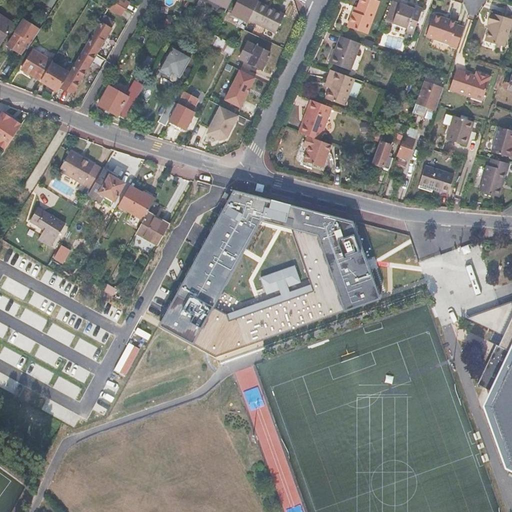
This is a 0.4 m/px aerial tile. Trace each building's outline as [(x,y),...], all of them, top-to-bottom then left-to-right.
[(212,0),(227,9),(231,0),(212,0)] [(260,1),(258,0),(239,0),(232,15),(248,24),(249,22),(259,3),(260,1)] [(359,0),(355,12),(353,11),(347,25),(366,33),(378,1),(376,0),(359,0)] [(285,16),(259,3),(249,22),(275,35),(285,16)] [(407,6),(401,4),(394,24),(408,29),(407,32),(414,34),(423,9),(415,6),(414,9),(407,6)] [(488,25),(491,25),(489,29),(485,42),(504,48),(511,21),(511,7),(507,6),(503,18),(491,14),(487,24),(488,25)] [(24,39),(16,34),(7,48),(20,57),(26,48),(28,49),(51,13),(44,9),(24,39)] [(0,45),(15,23),(0,12),(0,45)] [(443,20),(435,16),(428,38),(451,46),(450,47),(457,50),(464,30),(458,27),(459,25),(448,21),(447,23),(443,21),(443,20)] [(111,22),(103,17),(85,48),(97,55),(114,25),(110,23),(111,22)] [(341,35),(336,49),(331,62),(350,70),(361,44),(341,35)] [(213,36),(209,44),(232,56),(236,47),(213,36)] [(97,55),(85,48),(69,74),(80,80),(81,81),(97,55)] [(190,60),(172,49),(160,71),(171,77),(173,74),(180,78),(190,60)] [(270,55),(257,49),(249,64),(262,71),(270,55)] [(52,63),(32,52),(21,71),(40,83),(51,65),(52,63)] [(68,75),(51,65),(40,83),(57,94),(68,75)] [(327,80),(334,82),(331,88),(329,87),(325,98),(344,105),(354,79),(331,69),(327,80)] [(477,75),(457,69),(451,90),(484,101),(492,76),(480,72),(479,76),(477,75)] [(69,74),(68,75),(57,94),(52,102),(64,106),(80,80),(69,74)] [(509,83),(504,82),(503,87),(507,89),(511,90),(511,75),(509,83)] [(251,84),(236,76),(221,106),(237,114),(251,84)] [(334,82),(327,80),(325,86),(329,87),(331,88),(334,82)] [(110,98),(105,95),(99,106),(118,118),(130,100),(132,101),(141,87),(134,83),(126,97),(115,90),(110,98)] [(443,90),(424,83),(415,106),(435,113),(438,105),(443,90)] [(176,105),(168,121),(185,131),(194,114),(191,113),(198,101),(183,93),(176,105)] [(333,107),(312,98),(300,131),(307,134),(321,140),(333,107)] [(176,105),(169,101),(158,123),(165,127),(168,121),(176,105)] [(228,139),(239,117),(220,107),(206,134),(212,144),(228,139)] [(2,114),(0,117),(0,136),(10,143),(20,127),(12,121),(9,126),(6,125),(10,120),(2,114)] [(472,123),(451,116),(444,140),(465,146),(472,123)] [(511,130),(500,127),(492,152),(511,158),(511,130)] [(384,131),(378,129),(373,141),(380,144),(384,131)] [(303,144),(309,146),(304,159),(322,167),(331,144),(321,140),(307,134),(303,144)] [(414,141),(404,137),(398,156),(407,160),(414,141)] [(392,148),(380,144),(372,164),(383,168),(384,170),(388,172),(390,171),(394,160),(388,158),(392,148)] [(103,171),(71,152),(59,172),(91,190),(102,173),(103,171)] [(488,165),(486,165),(477,191),(497,197),(505,171),(507,171),(509,164),(490,158),(488,165)] [(454,176),(426,167),(420,186),(448,195),(454,176)] [(124,186),(102,173),(91,190),(88,196),(110,208),(113,203),(113,204),(124,186)] [(153,204),(127,189),(115,210),(142,225),(147,215),(153,204)] [(233,192),(159,325),(215,357),(379,298),(354,220),(233,192)] [(39,207),(31,219),(45,227),(38,240),(51,247),(66,224),(39,207)] [(147,215),(142,225),(137,234),(159,247),(169,228),(147,215)] [(61,244),(53,258),(63,263),(70,249),(61,244)] [(365,253),(373,276),(397,267),(390,248),(382,251),(381,247),(365,253)] [(107,283),(103,290),(114,295),(117,288),(107,283)] [(511,302),(465,317),(490,342),(495,331),(493,330),(501,311),(506,314),(508,310),(510,306),(511,303),(511,302)] [(478,384),(498,393),(502,384),(509,387),(508,389),(505,390),(501,404),(500,419),(503,433),(511,447),(511,448),(511,303),(510,306),(508,310),(506,314),(501,311),(493,330),(495,331),(490,342),(496,344),(502,347),(500,353),(493,350),(478,384)] [(502,347),(496,344),(493,350),(500,353),(502,347)] [(498,393),(478,384),(470,401),(495,470),(511,478),(511,448),(511,447),(503,433),(500,419),(501,404),(505,390),(508,389),(509,387),(502,384),(498,393)] [(202,392),(204,399),(219,396),(217,388),(202,392)]
